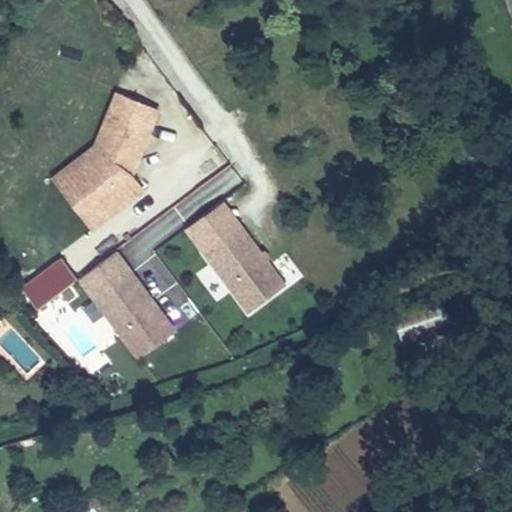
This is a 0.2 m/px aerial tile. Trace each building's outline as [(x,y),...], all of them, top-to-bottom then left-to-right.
[(509,0),(493,0),(497,16),(511,12),(509,0)] [(117,90),(94,144),(72,161),(98,195),(135,173),(162,109),(117,90)] [(98,195),(72,161),(51,175),(94,230),(149,189),(135,173),(98,195)] [(249,312),(289,282),(224,198),(185,227),(249,312)] [(78,278),(139,358),(180,329),(159,303),(155,306),(150,299),(154,296),(118,247),(78,278)] [(159,303),(154,296),(150,299),(155,306),(159,303)] [(461,357),(444,301),(396,317),(407,352),(423,347),(429,367),(461,357)]
